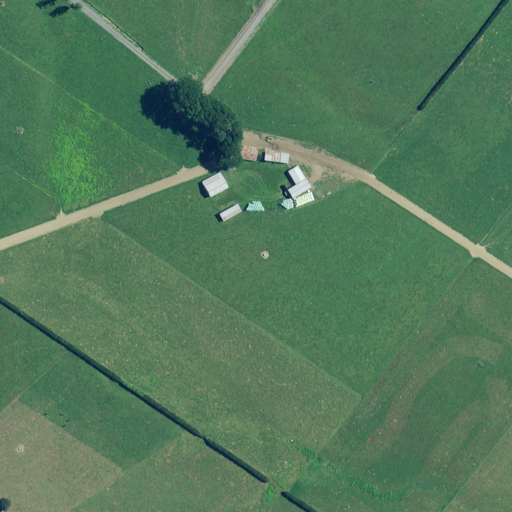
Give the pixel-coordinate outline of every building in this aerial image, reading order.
[(256,149),(237,147),(236,159),(254,161),(256,149)] [(287,155),(264,152),(263,161),(286,164),(287,155)] [(309,188),(295,166),(286,172),(294,185),(285,190),(291,199),(309,188)] [(227,188),(219,173),(200,182),(208,198),(227,188)] [(240,212),(236,205),(218,215),(222,222),(240,212)]
